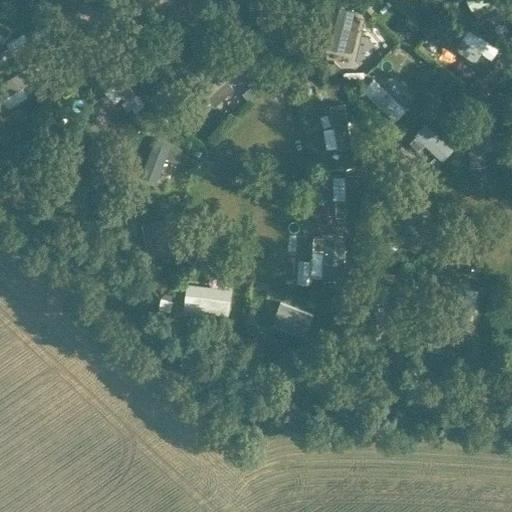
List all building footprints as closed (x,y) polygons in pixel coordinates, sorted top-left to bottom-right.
[(442,46),(473,67),(487,47),(456,26),(442,46)] [(0,77),(0,101),(2,104),(28,82),(15,65),(0,77)] [(486,80),(473,83),(474,90),(488,87),(486,80)] [(383,81),(371,90),(379,100),(391,91),(383,81)] [(321,102),(325,146),(339,145),(335,100),(321,102)] [(327,146),(324,123),(310,125),(313,148),(327,146)] [(458,167),(480,167),(479,128),(457,129),(458,167)] [(370,154),(367,161),(378,166),(381,160),(370,154)] [(320,198),(347,199),(348,172),(321,171),(320,198)] [(326,202),(322,217),(348,223),(349,216),(336,213),(338,204),(326,202)] [(133,217),(134,249),(157,248),(156,216),(133,217)] [(406,221),(397,230),(411,242),(419,232),(406,221)] [(315,232),(298,231),(296,283),(313,284),(315,232)] [(333,277),(332,286),(342,287),(342,278),(333,277)] [(160,297),(157,308),(169,310),(171,299),(160,297)] [(261,327),(294,333),(299,307),(265,301),(261,327)]
